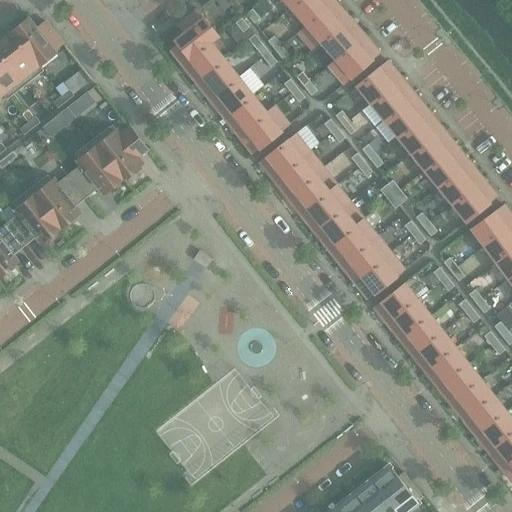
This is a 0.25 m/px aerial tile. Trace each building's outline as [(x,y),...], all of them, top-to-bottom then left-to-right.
[(284,0),(292,8),(301,0),(284,0)] [(307,26),(335,1),(334,0),(301,0),(292,8),(307,26)] [(322,43),(350,19),(335,1),(307,26),(322,43)] [(260,19),(252,9),(246,14),(254,24),(260,19)] [(182,64),(218,35),(198,10),(178,26),(183,34),(175,40),(178,44),(171,50),(182,64)] [(249,28),(242,18),(236,23),(243,33),(249,28)] [(63,43),(46,22),(37,29),(30,19),(12,34),(42,72),(43,71),(39,65),(55,52),(54,50),(63,43)] [(330,66),(365,36),(350,19),(322,43),(336,59),(329,65),(330,66)] [(12,34),(11,35),(12,36),(6,40),(6,39),(0,42),(0,53),(25,85),(42,72),(12,34)] [(225,59),(211,42),(219,36),(218,35),(182,64),(196,82),(225,59)] [(282,46),(274,36),(268,41),(275,51),(282,46)] [(345,84),(380,53),(365,36),(330,66),(345,84)] [(269,53),(262,43),(255,48),(263,58),(269,53)] [(289,55),(282,46),(275,51),(283,60),(289,55)] [(0,53),(0,88),(8,99),(25,85),(0,53)] [(277,62),(269,53),(263,58),(270,67),(277,62)] [(210,100),(239,77),(225,59),(196,82),(210,100)] [(371,103),(402,79),(387,61),(357,86),(371,103)] [(310,81),(302,72),(296,77),(304,86),(310,81)] [(224,118),(253,95),(239,77),(210,100),(224,118)] [(298,89),(290,79),(284,84),(291,94),(298,89)] [(385,120),(415,95),(402,79),(371,103),(385,120)] [(317,91),(310,81),(304,86),(311,96),(317,91)] [(0,88),(0,95),(2,93),(7,100),(8,99),(0,88)] [(305,98),(298,89),(291,94),(299,103),(305,98)] [(69,90),(62,96),(66,102),(74,96),(69,90)] [(238,136),(275,107),(274,106),(266,112),(253,95),(224,118),(238,136)] [(398,137),(429,112),(415,95),(385,120),(398,137)] [(58,108),(66,102),(62,96),(54,103),(58,108)] [(77,100),(67,108),(74,118),(85,109),(77,100)] [(253,154),(289,125),(275,107),(238,136),(253,154)] [(67,108),(56,117),(64,126),(74,118),(67,108)] [(349,120),(342,111),(335,116),(343,125),(349,120)] [(412,154),(443,129),(429,112),(398,137),(412,154)] [(35,117),(28,123),(32,129),(40,123),(35,117)] [(338,129),(331,119),(324,124),(332,134),(338,129)] [(357,130),(349,120),(343,125),(350,135),(357,130)] [(24,135),(32,129),(28,123),(20,130),(24,135)] [(147,150),(129,127),(120,134),(117,131),(115,133),(110,127),(90,142),(121,180),(142,163),(138,157),(147,150)] [(345,138),(338,129),(332,134),(339,143),(345,138)] [(426,171),(456,146),(443,129),(412,154),(426,171)] [(273,180),(310,151),(296,133),(259,162),(273,180)] [(90,142),(75,154),(80,160),(77,162),(80,166),(67,175),(85,198),(98,189),(102,194),(121,180),(90,142)] [(376,154),(368,145),(362,150),(369,159),(376,154)] [(439,187),(470,163),(456,146),(426,171),(439,187)] [(13,151),(5,158),(9,163),(17,157),(13,151)] [(287,197),(323,168),(310,151),(273,180),(287,197)] [(365,163),(357,153),(351,158),(358,168),(365,163)] [(383,163),(376,154),(369,159),(377,168),(383,163)] [(0,167),(1,169),(9,163),(5,158),(0,161),(0,167)] [(372,172),(365,163),(358,168),(366,177),(372,172)] [(453,204),(483,180),(470,163),(439,187),(453,204)] [(300,214),(337,185),(323,168),(287,197),(300,214)] [(85,198),(67,175),(57,183),(55,180),(52,182),(47,176),(29,190),(59,228),(80,212),(75,206),(85,198)] [(400,190),(393,180),(386,185),(394,195),(400,190)] [(467,222),(497,197),(483,180),(453,204),(467,222)] [(314,231),(350,202),(337,185),(300,214),(314,231)] [(394,195),(386,185),(380,190),(387,199),(394,195)] [(29,190),(12,203),(17,209),(15,211),(18,215),(6,224),(24,247),(36,238),(40,243),(59,228),(29,190)] [(407,199),(400,190),(394,195),(401,204),(407,199)] [(401,204),(394,195),(387,199),(395,209),(401,204)] [(327,248),(363,219),(350,202),(314,231),(327,248)] [(485,246),(511,225),(511,216),(504,205),(472,228),(485,246)] [(429,222),(422,213),(416,218),(423,227),(429,222)] [(340,265),(377,236),(363,219),(327,248),(340,265)] [(418,230),(411,221),(405,226),(412,235),(418,230)] [(437,232),(429,222),(423,227),(431,236),(437,232)] [(24,247),(6,224),(0,228),(0,274),(17,261),(13,255),(24,247)] [(497,262),(511,250),(511,225),(485,246),(497,262)] [(426,240),(418,230),(412,235),(420,245),(426,240)] [(354,282),(390,253),(377,236),(340,265),(354,282)] [(509,278),(511,276),(511,250),(497,262),(509,278)] [(199,251),(193,260),(206,269),(212,260),(199,251)] [(368,299),(404,271),(390,253),(354,282),(368,299)] [(457,267),(450,258),(443,263),(451,272),(457,267)] [(465,277),(457,267),(451,272),(458,281),(465,277)] [(447,277),(440,268),(433,273),(441,282),(447,277)] [(454,286),(447,277),(441,282),(448,291),(454,286)] [(387,324),(418,300),(405,283),(374,307),(387,324)] [(482,299),(475,290),(469,295),(476,304),(482,299)] [(490,309),(482,299),(476,304),(484,313),(490,309)] [(400,340),(431,316),(418,300),(387,324),(400,340)] [(472,309),(465,300),(459,304),(466,314),(472,309)] [(480,318),(472,309),(466,314),(473,323),(480,318)] [(413,356),(444,332),(431,316),(400,340),(413,356)] [(508,331),(500,322),(494,327),(502,336),(508,331)] [(498,341),(490,331),(484,336),(491,346),(498,341)] [(511,343),(511,336),(508,331),(502,336),(509,345),(511,343)] [(425,372),(456,348),(444,332),(413,356),(425,372)] [(505,350),(498,341),(491,346),(499,355),(505,350)] [(438,388),(469,364),(456,348),(425,372),(438,388)] [(451,404),(482,380),(469,364),(438,388),(451,404)] [(463,420),(494,396),(482,380),(451,404),(463,420)] [(476,436),(507,412),(494,396),(463,420),(476,436)] [(489,452),(511,433),(511,418),(507,412),(476,436),(489,452)] [(501,468),(511,459),(511,433),(489,452),(501,468)] [(511,459),(501,468),(511,481),(511,459)] [(405,511),(423,498),(403,472),(398,476),(390,466),(372,479),(398,511),(405,511)] [(398,511),(372,479),(355,493),(370,511),(398,511)] [(370,511),(355,493),(339,506),(343,511),(370,511)]
